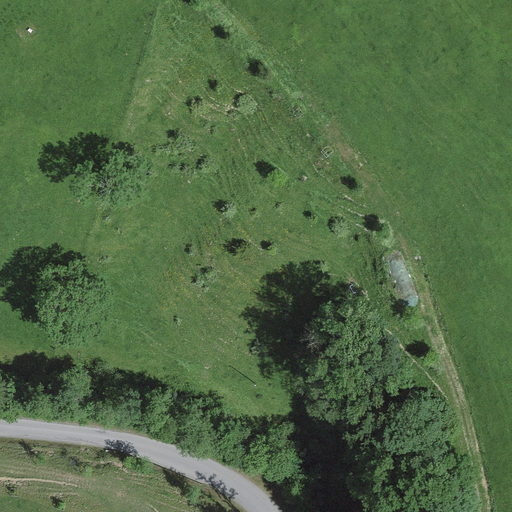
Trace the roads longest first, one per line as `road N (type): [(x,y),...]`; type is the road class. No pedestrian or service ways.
road 1 (track): [(399,242),(433,294),(498,467),(499,511)]
road 2 (unclassified): [(274,511),(229,480),(183,463),(115,443),(0,431)]
